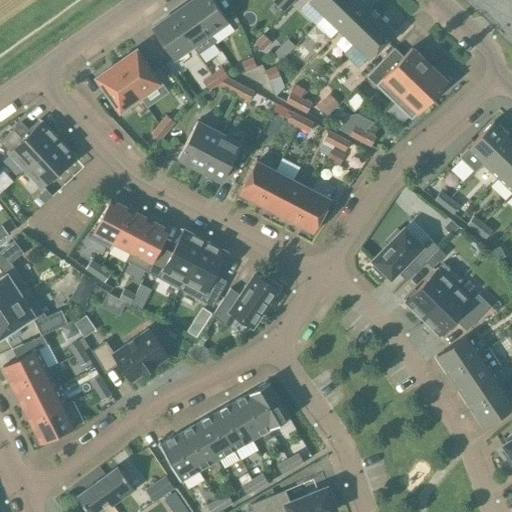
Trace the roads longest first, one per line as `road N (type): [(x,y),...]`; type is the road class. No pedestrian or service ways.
road 1 (residential): [(37,70),(130,174),(321,274)]
road 2 (residential): [(321,274),(399,339),(456,425),(490,511)]
road 3 (residential): [(26,495),(153,404),(275,347)]
road 4 (residential): [(321,274),(389,174),(498,76)]
road 5 (residential): [(275,347),(336,431),(368,511)]
road 6 (residential): [(138,0),(37,70)]
